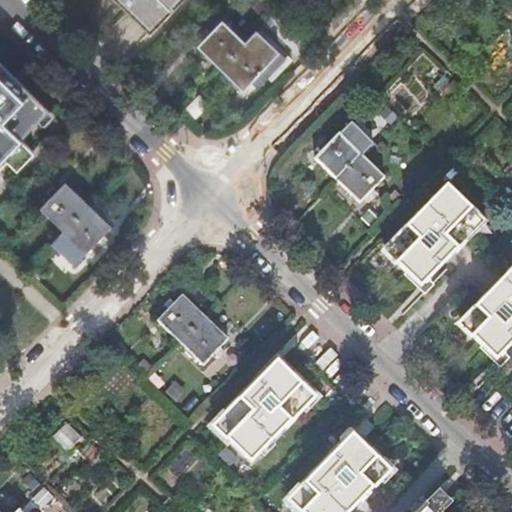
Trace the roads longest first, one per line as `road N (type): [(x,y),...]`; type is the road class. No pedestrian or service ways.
road 1 (residential): [(210,195),(511,484)]
road 2 (residential): [(210,195),(0,412)]
road 3 (residential): [(14,0),(210,195)]
road 4 (residential): [(397,0),(210,195)]
